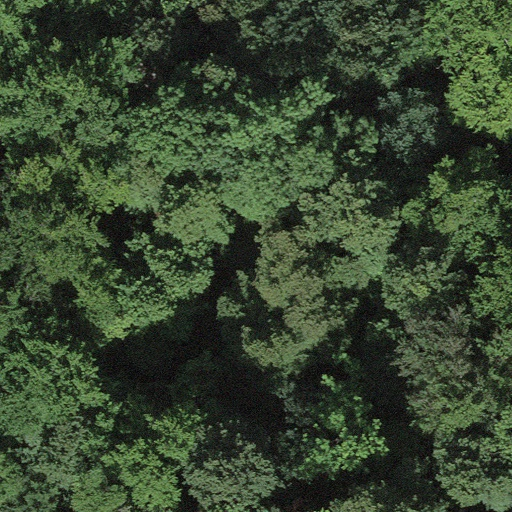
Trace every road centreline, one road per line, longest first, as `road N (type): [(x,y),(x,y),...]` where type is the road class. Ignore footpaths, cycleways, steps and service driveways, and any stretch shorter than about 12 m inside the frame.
road 1 (track): [(511,93),(355,96),(77,74),(0,85)]
road 2 (track): [(355,96),(479,241),(511,265)]
